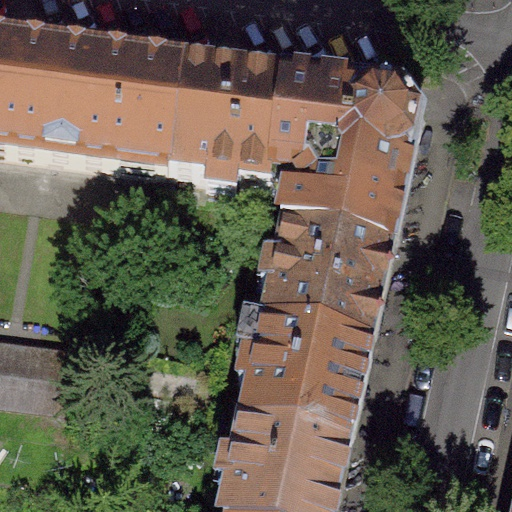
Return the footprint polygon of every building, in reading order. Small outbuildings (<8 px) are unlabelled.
[(186,80),(0,52),(0,163),(173,186),(186,80)] [(285,92),(186,80),(173,186),(272,198),(273,188),(285,92)] [(395,267),(426,136),(415,120),(406,108),(285,92),(273,188),(298,191),(306,214),(289,211),(283,244),(291,245),(395,267)] [(375,364),(395,267),(291,245),(270,342),(375,364)] [(353,462),(375,364),(270,342),(249,439),(353,462)] [(0,352),(0,380),(92,392),(95,363),(0,352)] [(92,392),(0,380),(0,410),(89,421),(92,392)] [(342,511),(353,462),(249,439),(232,511),(342,511)]
